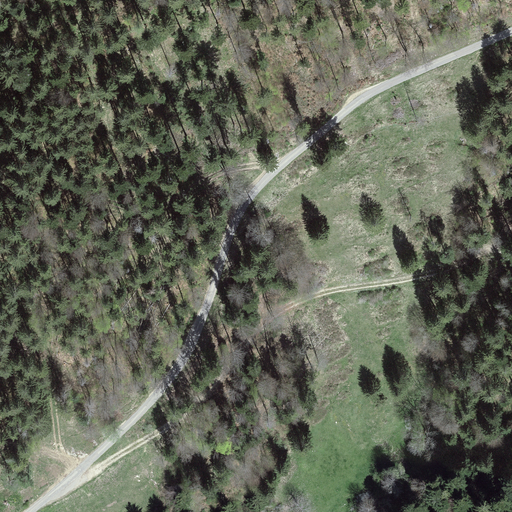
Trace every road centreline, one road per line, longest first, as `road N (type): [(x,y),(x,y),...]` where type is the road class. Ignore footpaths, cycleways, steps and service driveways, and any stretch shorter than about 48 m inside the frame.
road 1 (unclassified): [(511,28),(360,99),(270,171),(233,223),(187,347),(166,381),(31,511)]
road 2 (track): [(511,261),(485,252),(286,306),(192,405),(58,491)]
road 3 (track): [(270,171),(232,168),(193,184),(170,206),(148,209),(0,159)]
